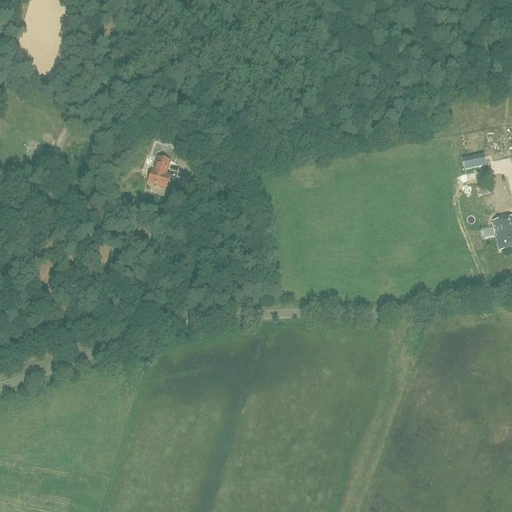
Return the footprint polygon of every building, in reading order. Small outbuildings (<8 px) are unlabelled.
[(156,142),(151,156),(157,157),(153,171),(151,170),(147,184),(166,190),(170,176),(167,175),(171,161),(174,163),(178,149),(156,142)] [(495,157),(498,169),(511,166),(511,162),(504,163),(503,155),(495,157)] [(53,187),(43,204),(64,217),(73,199),(53,187)] [(243,197),(227,191),(222,206),(238,211),(243,197)] [(488,216),(499,215),(497,198),(486,200),(488,216)] [(511,216),(492,221),(497,241),(499,251),(511,248),(511,216)]
